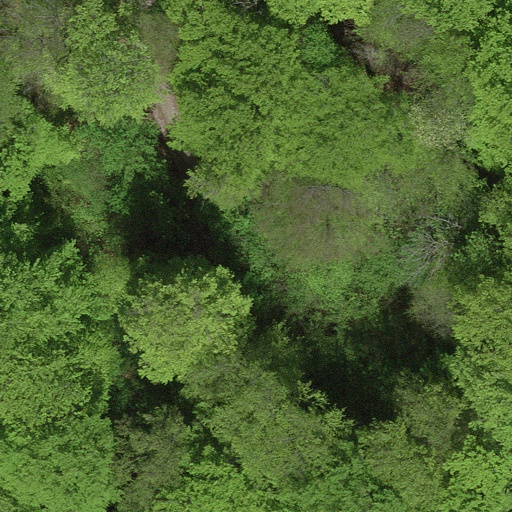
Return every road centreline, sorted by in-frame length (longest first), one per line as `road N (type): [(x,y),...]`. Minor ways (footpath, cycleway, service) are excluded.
road 1 (track): [(323,511),(139,69),(134,0)]
road 2 (track): [(310,0),(468,141),(511,196)]
